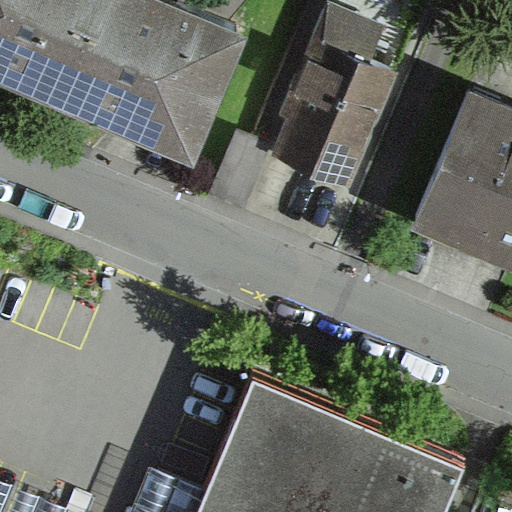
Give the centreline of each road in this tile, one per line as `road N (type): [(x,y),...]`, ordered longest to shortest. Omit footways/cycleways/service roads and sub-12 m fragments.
road 1 (residential): [(0,160),(511,385)]
road 2 (unknown): [(508,383),(455,511)]
